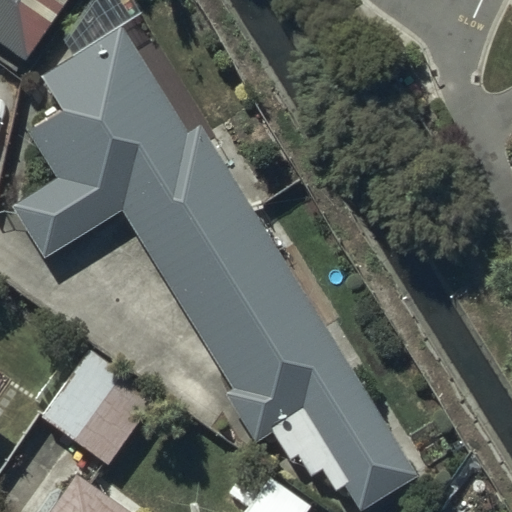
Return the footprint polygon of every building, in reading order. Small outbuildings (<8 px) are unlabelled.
[(0,0),(0,43),(24,60),(65,0),(0,0)] [(188,135),(122,28),(41,77),(62,111),(29,132),(57,179),(11,207),(44,261),(124,211),(232,386),(225,391),(258,444),(272,435),(288,461),(296,457),(309,478),(323,470),(337,493),(346,487),(361,511),(414,478),(198,128),(188,135)] [(157,398),(90,352),(42,423),(109,469),(157,398)] [(248,507),(267,479),(249,467),(230,495),(248,507)] [(128,511),(76,475),(51,511),(128,511)] [(309,511),(311,510),(272,482),(250,511),(309,511)]
